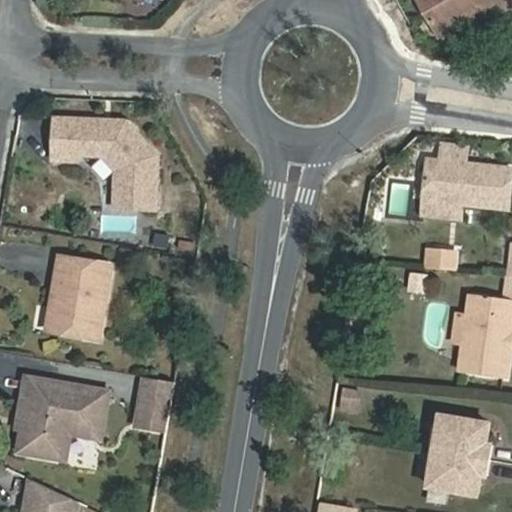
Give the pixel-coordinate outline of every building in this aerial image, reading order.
[(475,0),(480,0),(487,13),(500,5),(504,12),(511,7),(511,0),(425,0),(441,30),(472,13),(472,2),(475,0)] [(472,13),(441,30),(445,35),(487,13),(480,0),(475,0),(472,2),(472,13)] [(119,170),(117,208),(159,210),(162,155),(130,119),(118,119),(114,122),(106,122),(103,118),(57,116),(55,158),(80,159),(87,154),(105,154),(119,170)] [(432,167),(428,199),(511,208),(511,207),(511,167),(442,159),(432,167)] [(426,246),(424,269),(459,272),(461,249),(426,246)] [(61,256),(58,275),(64,276),(58,308),(52,307),(48,329),(100,338),(113,266),(61,256)] [(64,276),(58,275),(52,307),(58,308),(64,276)] [(510,376),(511,359),(511,349),(510,349),(511,338),(511,298),(475,294),(464,370),(510,376)] [(28,376),(24,399),(30,399),(24,428),(20,452),(65,459),(69,439),(75,434),(103,439),(111,391),(28,376)] [(174,383),(143,377),(135,424),(166,429),(174,383)] [(30,399),(24,399),(18,428),(24,428),(30,399)] [(439,450),(494,460),(496,447),(489,446),(493,424),(445,415),(443,426),(439,450)] [(435,425),(431,449),(439,450),(443,426),(435,425)] [(439,450),(431,449),(428,476),(435,477),(439,450)] [(491,476),(494,460),(439,450),(435,477),(434,486),(481,495),(484,475),(491,476)] [(511,482),(511,462),(496,461),(493,480),(511,482)] [(78,511),(80,503),(31,479),(25,511),(78,511)]
